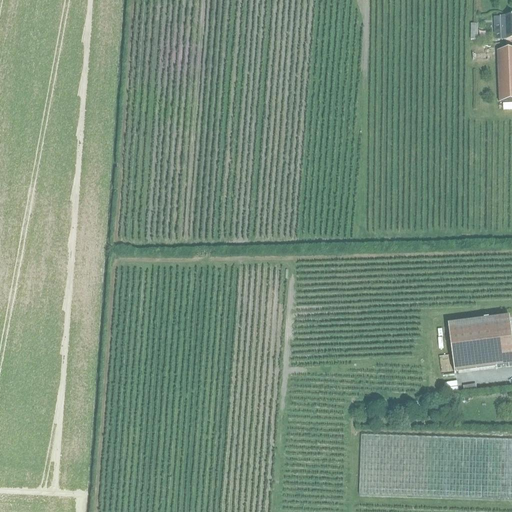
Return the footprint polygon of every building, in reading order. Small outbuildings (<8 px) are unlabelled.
[(511,41),(511,18),(502,19),(503,42),(511,41)] [(471,57),(487,57),(486,49),(471,49),(471,57)] [(511,101),(511,50),(498,51),(500,102),(511,101)] [(511,319),(511,318),(450,327),(456,374),(511,367),(511,319)] [(511,441),(361,437),(359,497),(511,501),(511,441)]
